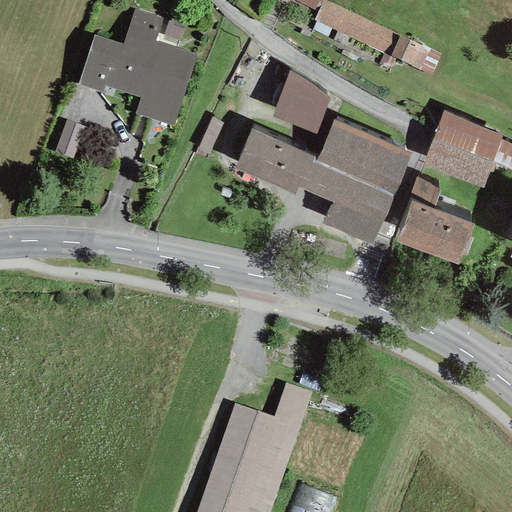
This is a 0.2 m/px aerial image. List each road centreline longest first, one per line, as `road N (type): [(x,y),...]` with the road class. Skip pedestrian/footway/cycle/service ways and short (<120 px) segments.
road 1 (residential): [(221,0),(320,74),(419,131),(351,300)]
road 2 (tertiary): [(351,300),(106,244),(0,243)]
road 3 (track): [(266,276),(182,511)]
road 4 (tertiary): [(511,388),(402,320),(351,300)]
